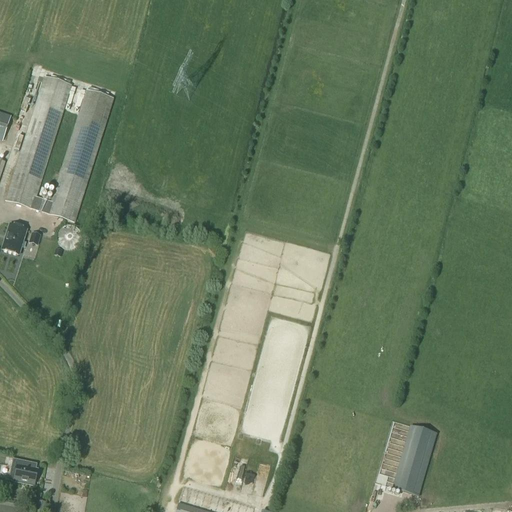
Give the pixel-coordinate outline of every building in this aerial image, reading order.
[(45,80),(4,204),(31,212),(46,217),(73,226),(114,102),(87,94),(85,93),(78,116),(50,203),(36,199),(63,111),(70,88),(45,80)] [(0,142),(2,143),(11,118),(0,114),(0,142)] [(0,251),(20,257),(22,251),(28,232),(8,226),(0,251)] [(67,252),(69,252),(71,252),(72,252),(74,251),(75,250),(76,250),(77,249),(78,248),(79,248),(79,247),(80,246),(80,244),(81,243),(81,242),(81,241),(81,240),(81,239),(81,238),(81,237),(81,236),(80,235),(80,234),(79,232),(78,231),(77,230),(76,229),(74,228),(73,228),(72,227),(71,227),(70,227),(68,227),(67,227),(66,227),(65,228),(63,228),(62,229),(61,230),(59,231),(59,232),(58,234),(57,236),(57,237),(56,238),(56,239),(56,240),(56,241),(57,243),(57,244),(58,245),(58,247),(60,248),(61,249),(62,250),(64,251),(65,252),(67,252)] [(39,236),(31,234),(29,241),(37,244),(39,236)] [(393,423),(375,484),(418,497),(436,435),(394,423),(393,423)] [(9,481),(14,482),(13,483),(33,487),(36,471),(34,471),(35,466),(19,462),(18,467),(17,467),(17,468),(12,467),(9,481)] [(251,480),(260,481),(263,463),(255,462),(251,480)] [(43,511),(45,504),(38,502),(36,509),(35,509),(34,511),(43,511)]
